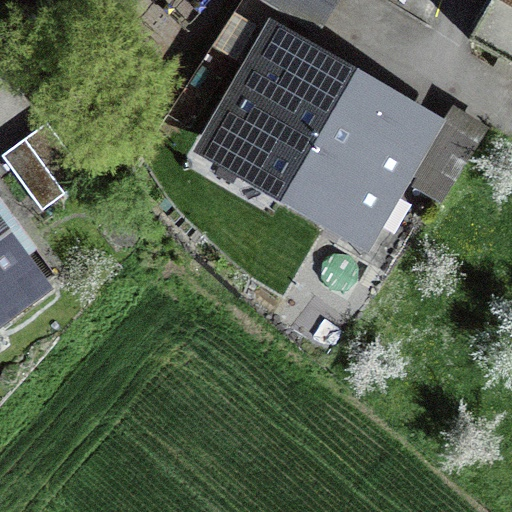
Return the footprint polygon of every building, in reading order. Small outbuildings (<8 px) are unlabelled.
[(270,0),(312,26),(328,0),(270,0)] [(511,0),(491,0),(469,40),(511,64),(511,0)] [(287,189),(349,81),(347,79),(339,93),(268,51),(213,147),(287,189)] [(349,81),(287,189),(289,191),(297,178),(368,219),(423,124),(349,81)] [(484,132),(454,115),(427,161),(455,177),(484,132)] [(51,128),(28,144),(64,193),(86,176),(51,128)] [(41,209),(64,193),(28,144),(6,161),(41,209)] [(3,228),(0,230),(0,326),(11,318),(10,304),(41,281),(3,228)]
